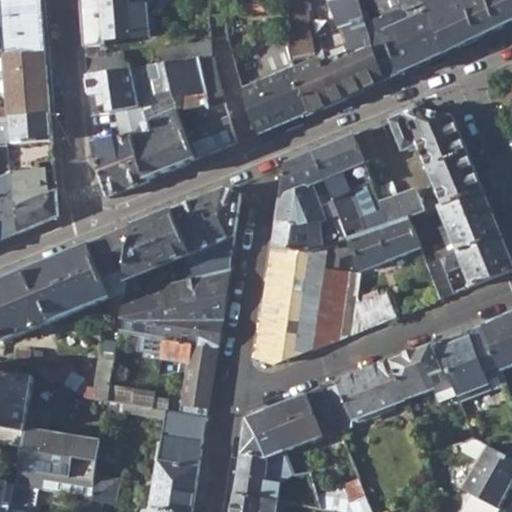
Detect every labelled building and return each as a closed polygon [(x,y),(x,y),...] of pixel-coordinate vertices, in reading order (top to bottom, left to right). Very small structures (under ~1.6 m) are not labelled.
[(6,55),(45,52),(39,0),(21,0),(14,1),(0,2),(3,28),(0,28),(0,56),(2,56),(4,56),(6,55)] [(81,0),(84,42),(150,37),(147,7),(154,5),(153,0),(81,0)] [(310,20),(308,0),(307,0),(288,3),(289,23),(310,20)] [(334,51),(317,58),(317,63),(294,68),(307,115),(308,117),(388,81),(370,39),(357,0),(327,0),(345,46),(351,61),(340,65),(334,51)] [(400,0),(408,24),(383,34),(399,75),(445,54),(427,0),(376,0),(378,4),(388,0),(400,0)] [(511,0),(427,0),(445,54),(511,24),(511,23),(511,0)] [(289,23),(290,42),(294,68),(317,63),(317,58),(310,20),(289,23)] [(383,34),(370,39),(388,81),(399,75),(383,34)] [(271,82),(244,92),(257,135),(307,115),(294,68),(290,42),(260,52),(271,82)] [(212,44),(191,47),(194,62),(199,62),(214,60),(212,44)] [(345,46),(334,51),(340,65),(351,61),(345,46)] [(158,51),(160,67),(168,66),(194,62),(191,47),(158,51)] [(0,71),(4,71),(9,107),(0,108),(0,119),(13,118),(50,115),(45,52),(6,55),(4,56),(2,56),(0,56),(0,71)] [(112,74),(120,73),(117,55),(85,60),(86,78),(112,74)] [(209,108),(226,104),(214,60),(199,62),(200,67),(203,83),(206,97),(209,105),(209,108)] [(239,144),(226,104),(209,108),(209,105),(206,97),(203,83),(200,67),(199,62),(194,62),(168,66),(178,113),(196,161),(239,144)] [(135,71),(146,126),(178,113),(168,66),(160,67),(135,71)] [(120,73),(112,74),(115,87),(125,134),(108,139),(106,121),(89,123),(91,146),(106,199),(151,181),(150,179),(137,141),(146,126),(135,71),(120,73)] [(99,90),(115,87),(112,74),(86,78),(87,86),(98,84),(99,90)] [(436,185),(445,206),(484,192),(454,117),(419,109),(392,120),(404,151),(420,145),(430,171),(422,174),(428,188),(436,185)] [(196,161),(178,113),(146,126),(137,141),(150,179),(196,161)] [(50,115),(13,118),(15,143),(52,141),(50,115)] [(355,135),(367,162),(383,154),(373,128),(355,135)] [(348,228),(351,240),(392,225),(386,211),(365,219),(345,173),(351,171),(358,189),(375,182),(367,162),(355,135),(315,152),(329,179),(338,201),(343,218),(348,228)] [(59,217),(56,193),(30,202),(29,192),(25,164),(54,161),(52,141),(15,143),(7,144),(12,171),(22,233),(59,217)] [(315,186),(322,205),(338,201),(329,179),(315,152),(287,163),(282,198),(315,186)] [(0,241),(22,233),(12,171),(0,177),(0,241)] [(56,182),(29,192),(30,202),(56,193),(56,182)] [(278,222),(305,225),(313,223),(330,221),(343,218),(338,201),(322,205),(315,186),(282,198),(278,222)] [(174,210),(193,255),(236,237),(243,193),(227,188),(174,210)] [(386,211),(392,225),(410,219),(420,215),(427,212),(417,190),(384,204),(386,211)] [(441,207),(459,253),(503,236),(484,192),(445,206),(441,207)] [(135,225),(125,283),(138,278),(171,264),(193,255),(174,210),(135,225)] [(427,212),(420,215),(425,225),(436,221),(431,211),(427,212)] [(343,218),(330,221),(335,232),(337,232),(348,228),(343,218)] [(365,270),(405,256),(422,250),(410,219),(392,225),(351,240),(342,244),(340,259),(356,251),(365,270)] [(274,246),(310,252),(313,223),(305,225),(278,222),(274,246)] [(110,297),(124,292),(125,283),(135,225),(89,244),(110,297)] [(351,240),(348,228),(337,232),(342,244),(351,240)] [(428,266),(441,299),(455,294),(447,273),(464,265),(472,287),(511,271),(511,259),(503,236),(459,253),(456,255),(440,261),(428,266)] [(193,255),(197,278),(210,275),(231,269),(236,237),(193,255)] [(0,281),(0,340),(5,340),(110,297),(89,244),(0,281)] [(257,359),(276,366),(315,349),(322,308),(327,273),(328,270),(333,247),(317,253),(310,252),(274,246),(257,359)] [(437,254),(440,261),(456,255),(452,247),(437,254)] [(426,259),(422,250),(405,256),(408,266),(426,259)] [(200,344),(219,348),(231,269),(210,275),(200,344)] [(363,276),(327,273),(315,349),(317,354),(352,338),(357,307),(363,276)] [(200,344),(210,275),(197,278),(153,290),(146,336),(165,339),(200,344)] [(124,292),(123,297),(143,292),(138,278),(125,283),(124,292)] [(153,290),(143,292),(123,297),(118,331),(146,336),(153,290)] [(357,307),(352,338),(399,321),(388,296),(357,307)] [(511,312),(485,323),(504,370),(511,366),(511,312)] [(439,342),(462,402),(496,388),(509,383),(504,370),(485,323),(439,342)] [(102,351),(115,352),(118,335),(105,334),(102,351)] [(162,357),(179,360),(188,361),(183,404),(209,408),(219,348),(200,344),(165,339),(162,357)] [(409,399),(425,440),(433,437),(431,433),(434,431),(420,395),(436,388),(431,375),(443,370),(433,344),(393,360),(409,399)] [(17,364),(30,366),(32,351),(20,350),(17,364)] [(42,353),(32,351),(30,366),(40,367),(42,353)] [(102,351),(100,365),(113,368),(115,352),(102,351)] [(174,403),(183,404),(188,361),(179,360),(174,403)] [(341,426),(409,399),(393,360),(325,387),(341,426)] [(71,388),(79,391),(85,379),(53,361),(46,372),(71,388)] [(96,389),(87,387),(86,394),(109,402),(110,390),(113,368),(100,365),(96,389)] [(36,378),(0,371),(0,426),(4,427),(1,439),(21,443),(23,430),(50,434),(53,411),(31,408),(36,378)] [(79,391),(86,394),(87,387),(87,381),(85,379),(79,391)] [(267,410),(287,451),(342,429),(341,426),(325,387),(267,410)] [(139,393),(110,390),(109,402),(162,410),(165,400),(139,393)] [(150,508),(178,511),(192,511),(208,416),(167,410),(150,508)] [(279,502),(303,505),(304,499),(286,497),(287,485),(270,482),(268,468),(271,470),(291,462),(287,451),(267,410),(248,418),(236,495),(279,502)] [(50,434),(23,430),(21,443),(20,450),(26,451),(20,483),(32,485),(77,493),(93,496),(96,475),(102,441),(50,434)] [(438,451),(433,437),(425,440),(431,453),(438,451)] [(461,511),(497,511),(511,485),(511,456),(477,438),(460,443),(463,453),(480,459),(465,488),(473,492),(461,511)] [(431,458),(435,495),(449,493),(445,461),(431,458)] [(312,506),(325,508),(321,497),(313,473),(299,477),(312,506)] [(102,500),(125,504),(126,496),(119,494),(121,479),(96,475),(93,496),(92,499),(102,500)] [(29,506),(32,485),(20,483),(0,479),(0,511),(11,511),(13,503),(29,506)] [(348,485),(356,504),(369,499),(362,480),(348,485)] [(75,505),(90,509),(92,499),(93,496),(77,493),(75,505)] [(277,511),(279,502),(236,495),(233,511),(277,511)] [(356,504),(321,497),(325,508),(350,511),(374,511),(369,499),(356,504)] [(100,511),(102,500),(92,499),(90,509),(89,511),(100,511)]
